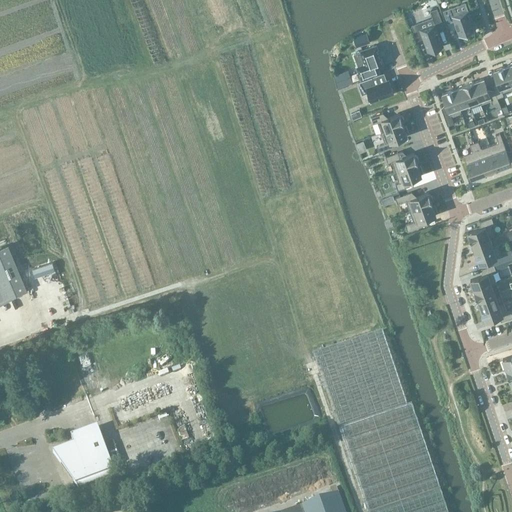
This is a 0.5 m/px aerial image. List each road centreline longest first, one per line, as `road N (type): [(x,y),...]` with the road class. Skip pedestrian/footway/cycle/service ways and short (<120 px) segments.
road 1 (residential): [(469,355),(447,280),(457,212)]
road 2 (residential): [(457,212),(409,82)]
road 3 (residential): [(511,472),(469,355)]
